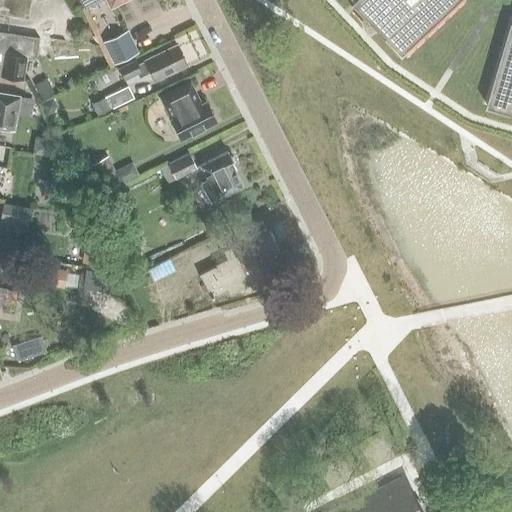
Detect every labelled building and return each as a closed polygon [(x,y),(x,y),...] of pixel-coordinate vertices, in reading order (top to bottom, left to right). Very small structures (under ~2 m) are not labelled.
[(0,0),(0,12),(26,17),(29,0),(0,0)] [(511,0),(355,0),(353,2),(402,55),(460,0),(511,0),(511,21),(486,106),(511,114),(511,0)] [(85,8),(81,9),(109,67),(138,52),(126,30),(102,41),(85,8)] [(0,47),(24,51),(26,38),(0,34),(0,47)] [(118,68),(123,79),(139,71),(139,72),(147,68),(153,81),(185,65),(175,44),(143,60),(143,61),(136,64),(134,61),(118,68)] [(0,75),(22,79),(25,57),(3,54),(0,53),(0,75)] [(46,78),(34,85),(41,99),(53,93),(46,78)] [(159,97),(180,139),(215,122),(204,101),(200,104),(189,82),(159,97)] [(107,97),(112,107),(133,98),(128,87),(107,97)] [(0,127),(12,130),(18,96),(0,92),(0,127)] [(104,97),(91,103),(97,115),(110,109),(104,97)] [(52,99),(41,104),(46,116),(53,113),(55,106),(52,99)] [(199,183),(210,202),(241,186),(233,168),(235,167),(227,151),(199,165),(206,179),(199,183)] [(196,167),(188,153),(167,164),(174,178),(196,167)] [(121,182),(107,156),(85,167),(87,172),(80,176),(89,195),(97,191),(99,194),(121,182)] [(0,218),(27,222),(30,207),(3,203),(0,218)] [(69,215),(67,225),(76,226),(78,216),(69,215)] [(85,223),(72,231),(82,246),(94,239),(85,223)] [(216,265),(199,274),(211,298),(226,291),(228,294),(233,292),(232,291),(248,283),(249,284),(251,288),(254,287),(254,286),(270,277),(271,278),(272,278),(271,277),(278,273),(278,272),(277,273),(273,265),(274,265),(268,254),(274,251),(275,250),(275,249),(273,245),(271,242),(272,238),(270,233),(266,231),(265,229),(222,250),(226,258),(215,264),(216,265)] [(84,245),(81,263),(96,265),(99,248),(84,245)] [(38,282),(62,285),(64,270),(40,267),(38,282)] [(422,511),(404,476),(340,508),(339,506),(327,511),(422,511)]
